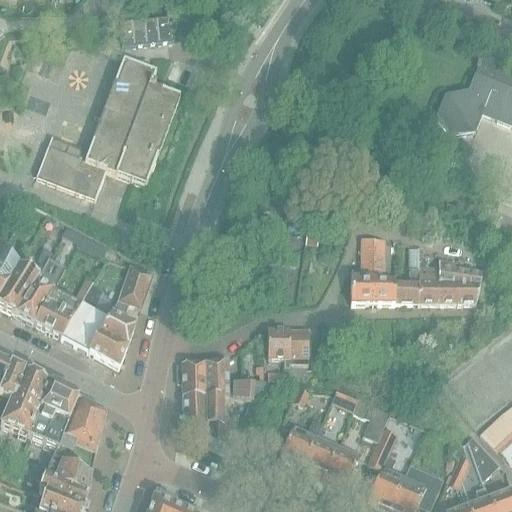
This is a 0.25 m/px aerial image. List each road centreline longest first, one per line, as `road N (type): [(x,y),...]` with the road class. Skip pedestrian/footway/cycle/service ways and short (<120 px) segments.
road 1 (tertiary): [(160,348),(229,142),(269,52),(304,0)]
road 2 (residential): [(160,348),(216,351),(269,321),(344,314)]
road 3 (residential): [(145,414),(0,341)]
road 4 (residential): [(250,511),(138,460)]
